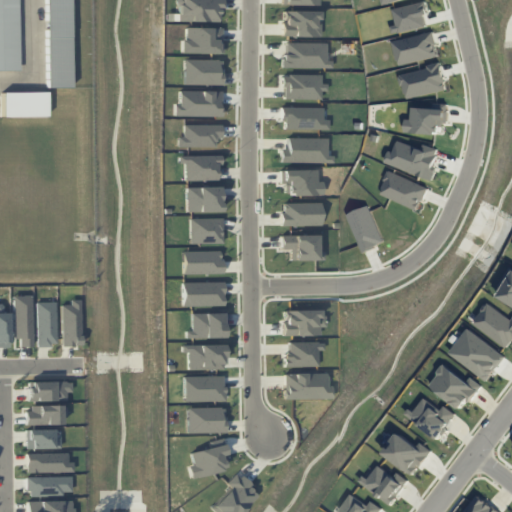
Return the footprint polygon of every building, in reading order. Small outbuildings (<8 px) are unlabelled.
[(0,0),(0,70),(18,70),(17,0),(0,0)] [(70,87),(68,0),(44,0),(46,87),(70,87)] [(46,92),(1,92),(1,117),(46,116),(46,92)] [(496,295),(511,304),(511,269),(511,268),(496,295)] [(511,318),(487,304),(473,326),(508,347),(511,340),(511,318)] [(505,357),(469,328),(450,352),(486,382),(505,357)] [(469,378),(468,380),(443,366),(430,388),(466,410),(480,384),(469,378)] [(457,415),(445,406),(441,411),(423,397),(409,416),(438,439),(457,415)] [(419,442),(417,446),(398,433),(384,454),(415,475),(432,451),(419,442)] [(407,484),(379,462),(362,484),(390,505),(407,484)] [(381,511),(384,509),(371,501),(368,505),(350,493),(336,511),(381,511)] [(501,511),(477,495),(465,511),(501,511)]
